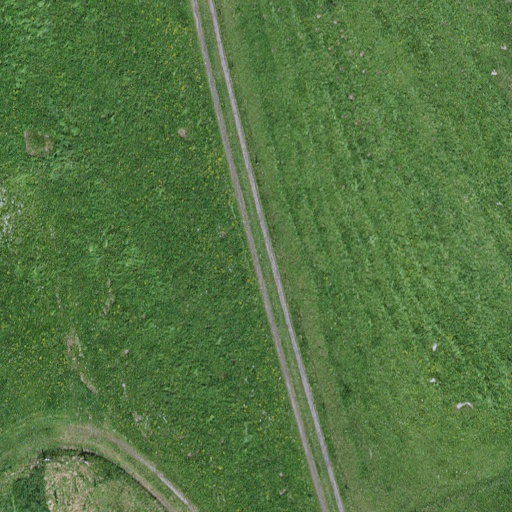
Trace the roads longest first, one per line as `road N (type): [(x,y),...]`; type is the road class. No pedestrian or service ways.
road 1 (track): [(333,511),(202,0)]
road 2 (track): [(0,458),(20,445),(92,441),(124,453),(182,511)]
